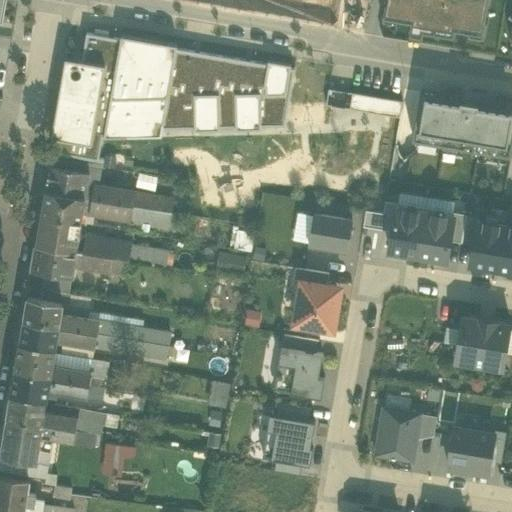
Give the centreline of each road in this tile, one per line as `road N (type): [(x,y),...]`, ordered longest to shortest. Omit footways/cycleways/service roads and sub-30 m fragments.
road 1 (residential): [(70,0),(511,73)]
road 2 (residential): [(511,293),(370,269),(336,470)]
road 3 (residential): [(0,371),(30,223),(0,217)]
road 4 (residential): [(511,497),(336,470)]
